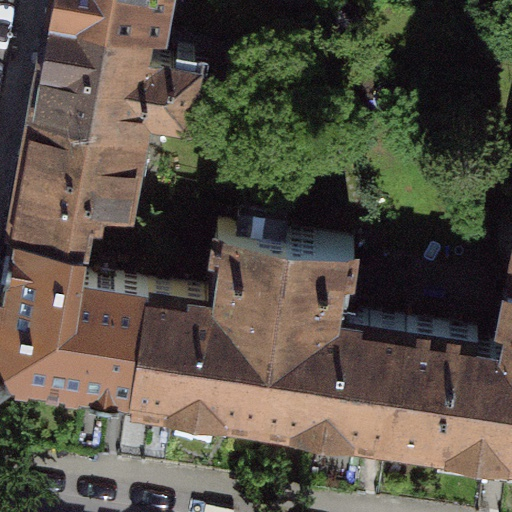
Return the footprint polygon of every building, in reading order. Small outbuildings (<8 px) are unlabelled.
[(57,0),(56,9),(151,26),(164,29),(169,0),(57,0)] [(56,9),(36,108),(146,127),(149,107),(188,115),(196,62),(160,55),(161,49),(148,47),(151,26),(56,9)] [(36,108),(15,225),(88,238),(93,210),(100,211),(102,200),(131,205),(146,127),(36,108)] [(214,287),(150,278),(135,390),(175,396),(185,412),(210,415),(227,403),(264,409),(291,225),(224,216),(214,287)] [(83,266),(88,238),(15,225),(0,303),(0,362),(8,371),(135,390),(150,278),(121,274),(118,295),(96,292),(100,268),(83,266)] [(358,235),(291,225),(264,409),(302,415),(314,433),(337,435),(352,422),(392,428),(408,315),(347,306),(358,235)] [(481,323),(408,315),(392,428),(447,436),(446,451),(511,460),(511,279),(505,315),(511,316),(509,342),(479,337),(481,323)]
